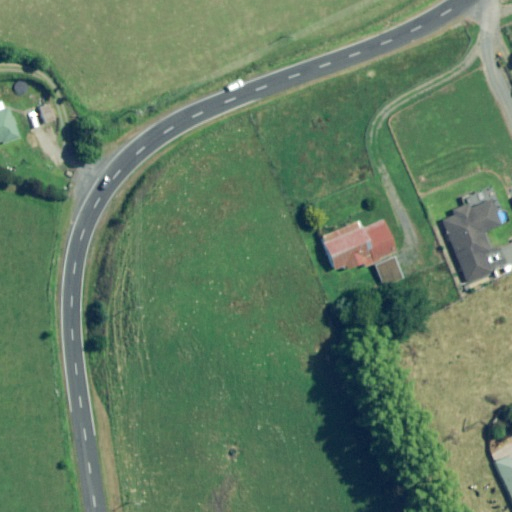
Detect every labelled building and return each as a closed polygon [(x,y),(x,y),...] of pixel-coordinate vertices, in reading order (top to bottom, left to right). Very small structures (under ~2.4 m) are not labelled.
[(53,119),(46,103),(33,108),(40,124),(53,119)] [(0,143),(16,138),(5,107),(0,108),(0,143)] [(496,225),(485,198),(437,219),(464,282),(488,272),(480,253),(486,250),(478,233),(496,225)] [(391,251),(379,220),(358,228),(355,221),(317,236),(329,269),(340,265),(342,270),(391,251)] [(511,511),(511,465),(507,454),(488,462),(510,511),(511,511)]
